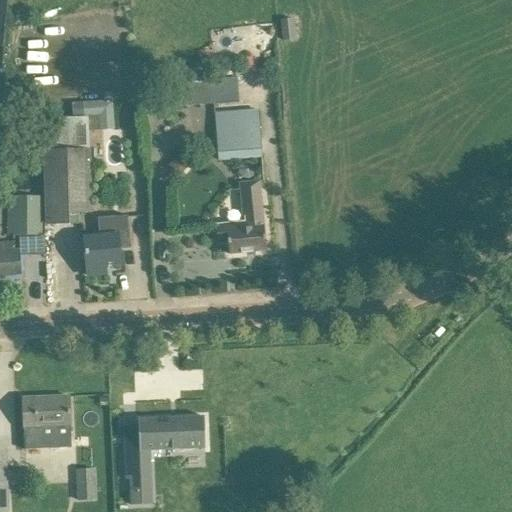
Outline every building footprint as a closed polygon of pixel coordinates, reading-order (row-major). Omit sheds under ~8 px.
[(166,109),(216,104),(238,102),(237,80),(214,83),(164,88),(166,109)] [(113,101),(89,103),(92,130),(115,128),(113,101)] [(220,160),(263,157),(258,112),(216,116),(220,160)] [(89,150),(88,150),(87,118),(44,119),(47,224),(77,223),(77,212),(91,212),(90,192),(89,150)] [(34,141),(18,139),(16,159),(33,160),(34,141)] [(267,251),(265,231),(260,188),(266,188),(265,180),(240,183),(243,217),(248,216),(249,222),(215,226),(217,244),(228,243),(229,254),(267,251)] [(42,234),(43,196),(9,195),(8,234),(42,234)] [(103,236),(84,238),(87,269),(88,277),(107,275),(107,267),(121,265),(119,245),(118,235),(116,235),(115,220),(101,221),(103,236)] [(17,250),(16,242),(4,243),(4,242),(0,242),(0,276),(21,275),(19,249),(17,250)] [(71,449),(70,417),(69,397),(23,399),(25,451),(71,449)] [(260,429),(260,405),(237,404),(237,428),(260,429)] [(131,480),(131,491),(136,491),(136,493),(140,493),(140,491),(143,490),(142,463),(150,463),(150,451),(206,449),(204,417),(138,420),(138,425),(124,425),(126,480),(131,480)] [(0,511),(9,511),(7,449),(0,449),(0,511)] [(79,502),(98,501),(97,469),(78,470),(79,502)]
